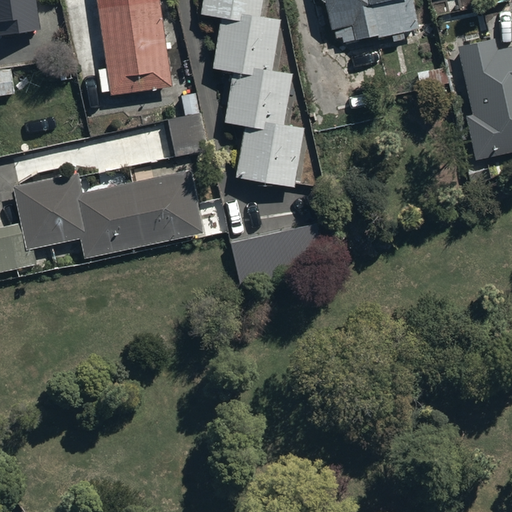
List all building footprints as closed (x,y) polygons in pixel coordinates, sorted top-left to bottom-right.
[(42,30),(37,0),(0,0),(0,34),(0,36),(42,30)] [(96,0),(107,69),(100,70),(103,94),(111,93),(111,97),(170,89),(158,0),(96,0)] [(203,0),(201,17),(221,20),(219,33),(214,32),(212,46),(217,47),(213,70),(232,73),(230,85),(222,84),(219,107),(227,109),(224,125),(243,127),(236,178),(295,187),(304,129),(284,126),(291,74),(272,72),(280,20),(261,18),(264,0),(203,0)] [(324,0),(332,32),(335,31),(337,41),(343,39),(345,45),(377,37),(378,40),(392,37),(393,42),(406,39),(404,33),(419,29),(411,0),(324,0)] [(496,41),(457,49),(472,117),(465,119),(474,161),(511,152),(511,47),(498,51),(496,41)] [(10,68),(0,69),(0,97),(14,95),(10,68)] [(99,85),(83,88),(92,133),(113,129),(110,115),(105,116),(99,85)] [(185,116),(168,120),(176,157),(209,150),(197,94),(181,97),(185,116)] [(0,271),(36,263),(33,250),(80,239),(84,259),(204,232),(191,171),(83,195),(78,173),(12,188),(20,224),(0,228),(0,271)] [(317,223),(230,245),(241,291),(326,259),(317,223)]
